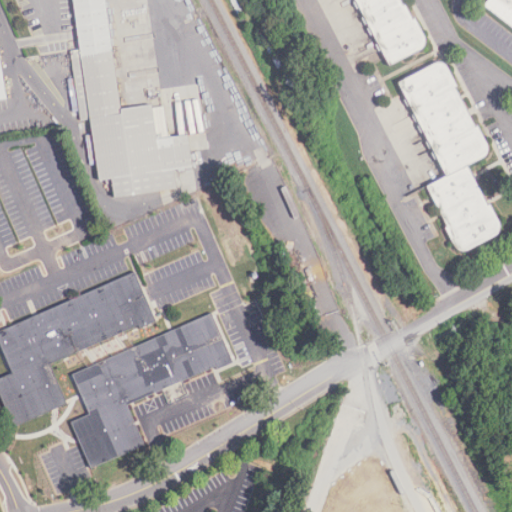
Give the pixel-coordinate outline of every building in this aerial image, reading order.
[(72,0),(79,50),(70,52),(80,122),(89,121),(99,181),(113,179),(116,197),(163,190),(177,188),(174,168),(194,166),(189,135),(156,139),(153,104),(122,109),(107,0),(72,0)] [(356,0),(390,66),(419,50),(423,45),(424,40),(412,18),(409,19),(399,0),(356,0)] [(511,0),(484,0),(481,5),(511,28),(511,0)] [(0,101),(9,100),(0,51),(0,101)] [(428,184),(458,251),(498,233),(467,163),(484,155),(442,60),(399,80),(443,178),(428,184)] [(50,364),(67,403),(14,427),(0,394),(0,378),(12,372),(0,343),(0,329),(135,273),(156,318),(50,364)] [(72,423),(91,468),(144,445),(126,405),(216,365),(219,370),(234,362),(212,313),(73,374),(90,414),(72,423)]
